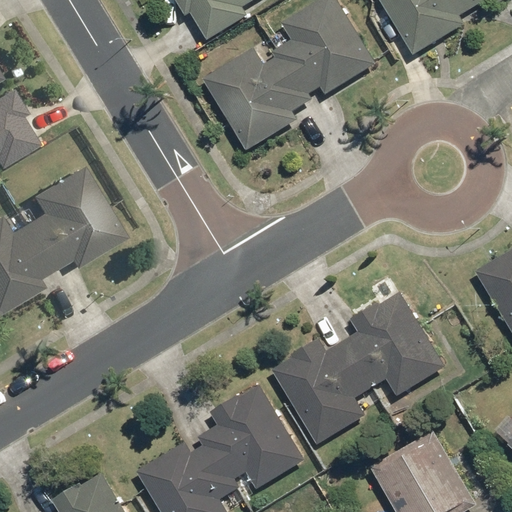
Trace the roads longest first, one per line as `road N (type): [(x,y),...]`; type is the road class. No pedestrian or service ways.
road 1 (residential): [(238,280),(70,0)]
road 2 (residential): [(0,424),(238,280)]
road 3 (residential): [(393,186),(395,148),(408,131),(442,121),(477,138),(486,174),(473,202),(443,213),(408,201)]
road 4 (residential): [(238,280),(393,186)]
